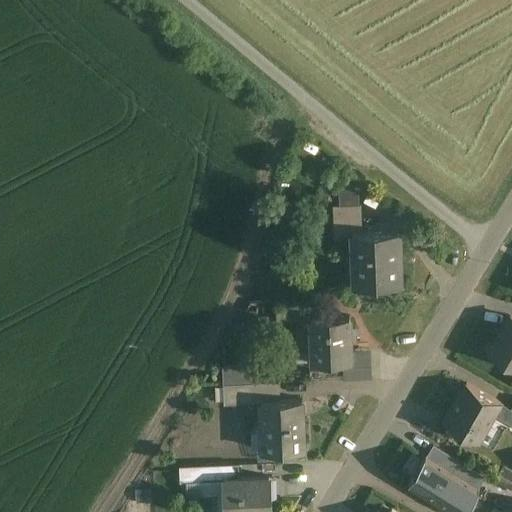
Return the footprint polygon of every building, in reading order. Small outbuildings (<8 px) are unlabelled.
[(361,204),(332,205),(334,239),(354,238),(354,231),(362,231),(361,204)] [(362,231),(354,231),(354,238),(356,283),(401,281),(399,229),(362,231)] [(302,300),(276,301),(277,319),(303,318),(302,300)] [(349,315),(312,316),(313,360),(351,359),(349,315)] [(511,317),(509,316),(489,351),(511,364),(511,378),(511,381),(511,317)] [(278,381),(252,382),(253,401),(261,401),(261,399),(279,399),(278,381)] [(252,382),(223,383),(224,403),(253,401),(252,382)] [(502,404),(467,383),(445,420),(479,441),(502,404)] [(279,399),(261,399),(261,401),(263,449),(303,447),(301,398),(279,399)] [(452,471),(425,455),(409,481),(436,497),(452,471)] [(208,464),(180,465),(180,480),(209,479),(208,464)] [(463,511),(479,488),(452,471),(436,497),(459,511),(463,511)] [(270,511),(269,475),(225,477),(226,511),(270,511)]
